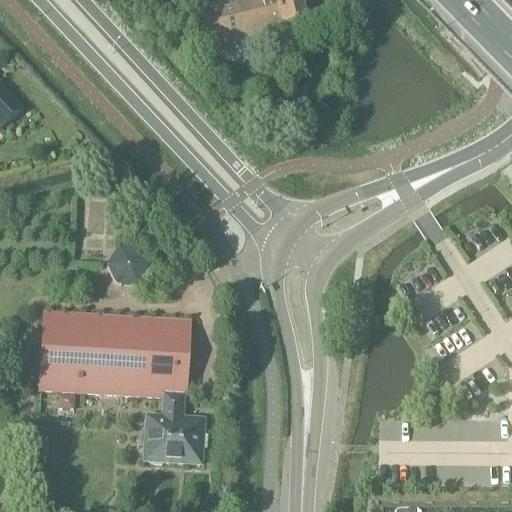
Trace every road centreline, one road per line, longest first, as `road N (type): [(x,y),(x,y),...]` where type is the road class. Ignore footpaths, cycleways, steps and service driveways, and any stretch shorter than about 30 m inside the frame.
road 1 (unclassified): [(43,0),(275,250)]
road 2 (unclassified): [(300,224),(253,185),(83,0)]
road 3 (tertiary): [(496,144),(324,207),(300,224)]
road 4 (tertiary): [(326,262),(496,144)]
road 5 (tertiary): [(275,250),(275,298),(306,422)]
road 6 (tertiary): [(306,422),(319,382),(314,298),(326,262)]
